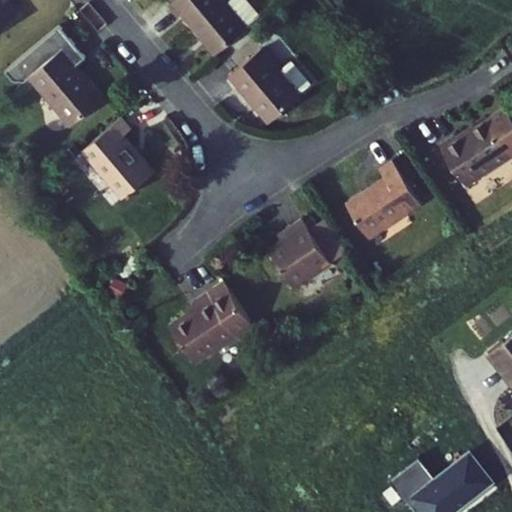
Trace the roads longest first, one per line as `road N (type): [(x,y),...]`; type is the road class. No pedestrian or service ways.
road 1 (residential): [(99,0),(262,191)]
road 2 (residential): [(262,191),(380,112)]
